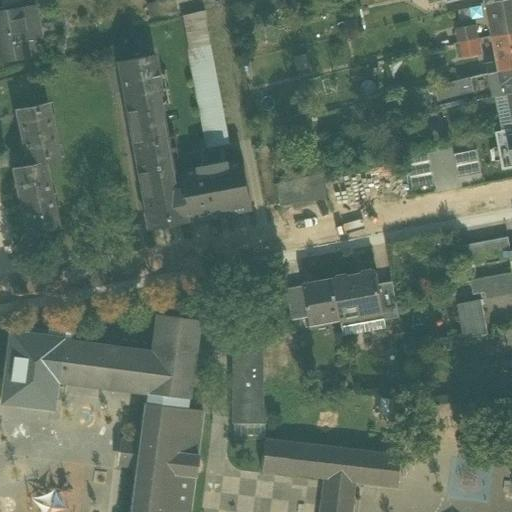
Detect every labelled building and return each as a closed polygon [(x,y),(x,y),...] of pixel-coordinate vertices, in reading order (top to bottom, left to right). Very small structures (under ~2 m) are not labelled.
[(22,0),(0,0),(0,5),(1,8),(23,4),(22,0)] [(511,0),(499,0),(487,2),(493,37),(511,33),(511,0)] [(0,61),(27,57),(25,40),(38,38),(33,6),(0,11),(0,61)] [(179,17),(203,142),(226,138),(202,11),(179,17)] [(457,29),(460,43),(477,40),(475,26),(457,29)] [(498,61),(500,71),(511,68),(511,33),(493,37),(498,61)] [(480,53),(477,40),(460,43),(462,57),(480,53)] [(117,61),(130,130),(165,123),(152,54),(117,61)] [(488,74),(490,74),(500,71),(498,61),(486,64),(488,74)] [(511,68),(500,71),(502,83),(506,83),(508,94),(511,93),(511,68)] [(498,96),(508,94),(506,83),(502,83),(500,71),(490,74),(494,97),(498,96)] [(434,87),(438,100),(474,91),(471,78),(434,87)] [(511,93),(508,94),(511,114),(511,122),(502,125),(504,130),(511,128),(511,93)] [(498,96),(502,125),(511,122),(511,114),(508,94),(498,96)] [(15,110),(21,138),(53,131),(47,103),(15,110)] [(175,176),(165,123),(130,130),(141,185),(158,182),(157,179),(175,176)] [(511,128),(504,130),(496,132),(503,168),(511,166),(511,128)] [(59,160),(53,131),(21,138),(26,165),(26,166),(44,162),(44,163),(59,160)] [(404,154),(407,165),(430,161),(427,149),(404,154)] [(454,154),(456,166),(478,161),(476,150),(454,154)] [(407,165),(409,177),(432,173),(430,161),(407,165)] [(481,173),(478,161),(456,166),(459,178),(481,173)] [(12,168),(19,203),(51,196),(44,163),(44,162),(26,166),(26,165),(12,168)] [(187,187),(177,189),(181,205),(183,205),(185,216),(193,215),(193,218),(217,214),(217,218),(229,215),(229,212),(252,207),(244,162),(228,165),(227,167),(228,167),(225,170),(205,174),(202,172),(201,172),(200,170),(185,173),(186,180),(187,187)] [(435,184),(432,173),(409,177),(412,189),(435,184)] [(277,185),(279,208),(325,199),(322,174),(277,185)] [(176,182),(175,176),(157,179),(158,182),(141,185),(146,212),(143,212),(147,230),(186,223),(185,216),(183,205),(181,205),(177,189),(176,182)] [(186,180),(176,182),(177,189),(187,187),(186,180)] [(58,229),(51,196),(19,203),(26,236),(58,229)] [(476,268),(511,261),(510,252),(511,252),(508,238),(459,247),(464,275),(477,273),(476,268)] [(377,273),(333,280),(341,319),(341,321),(383,313),(384,313),(379,285),(377,273)] [(511,273),(482,279),(485,292),(486,299),(511,294),(511,273)] [(474,295),(485,292),(482,279),(471,281),(474,295)] [(311,324),(341,319),(333,280),(304,286),(304,287),(309,313),(311,324)] [(383,313),(384,321),(399,318),(392,283),(379,285),(384,313),(383,313)] [(286,290),(292,320),(305,317),(304,314),(309,313),(304,287),(286,290)] [(458,304),(464,339),(488,334),(481,300),(458,304)] [(384,321),(383,313),(341,321),(344,336),(386,329),(384,321)] [(150,351),(61,340),(55,381),(146,393),(145,403),(182,408),(184,398),(187,398),(198,319),(155,314),(150,351)] [(0,402),(52,409),(55,381),(61,340),(61,338),(9,331),(0,401),(0,402)] [(231,423),(265,423),(265,334),(231,334),(231,423)] [(186,408),(182,408),(145,403),(144,403),(129,511),(188,511),(202,411),(186,408)] [(261,470),(326,478),(341,480),(356,481),(399,486),(402,456),(264,440),(261,470)] [(326,478),(322,511),(337,511),(341,480),(326,478)] [(337,511),(352,511),(356,481),(341,480),(337,511)]
